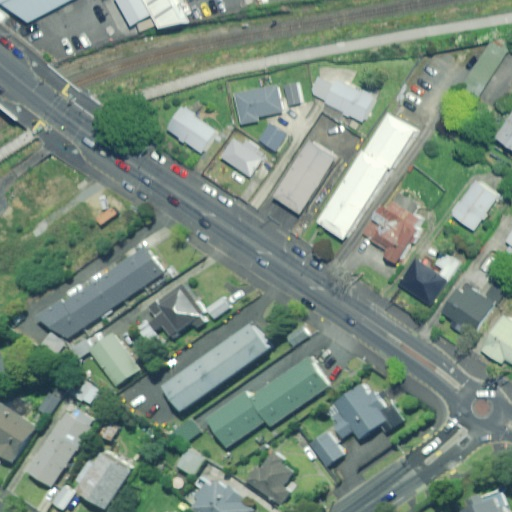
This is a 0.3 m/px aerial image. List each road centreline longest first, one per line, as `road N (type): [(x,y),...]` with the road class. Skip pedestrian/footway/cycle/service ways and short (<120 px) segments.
road 1 (secondary): [(469,393),(108,148),(0,62)]
road 2 (secondary): [(357,511),(472,423)]
